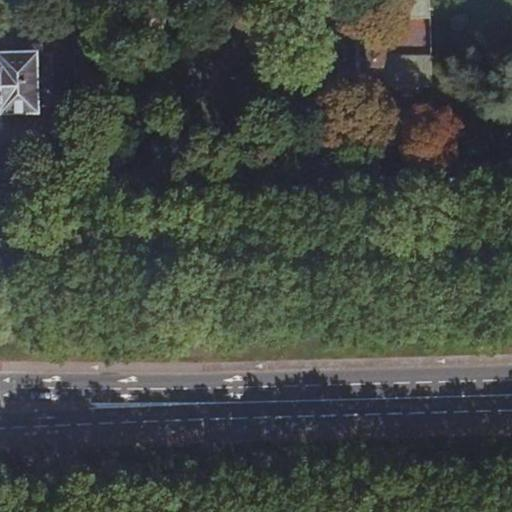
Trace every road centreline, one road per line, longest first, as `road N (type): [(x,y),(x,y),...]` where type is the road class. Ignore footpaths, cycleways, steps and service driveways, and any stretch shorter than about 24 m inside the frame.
road 1 (residential): [(0,201),(511,187)]
road 2 (primary): [(511,376),(0,387)]
road 3 (primary): [(33,426),(511,412)]
